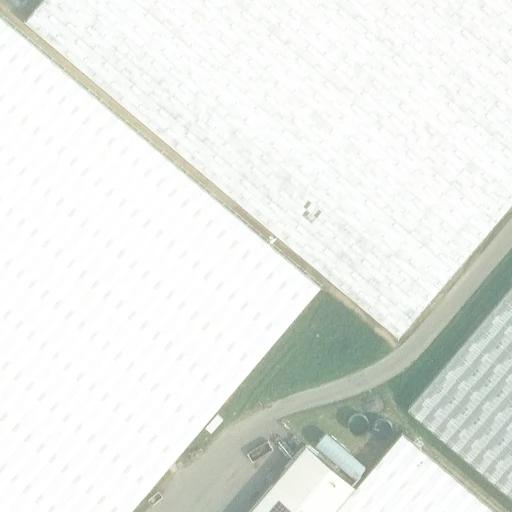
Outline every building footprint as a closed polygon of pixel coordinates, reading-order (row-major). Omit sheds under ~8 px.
[(511,202),(511,0),(43,0),(25,22),(398,337),(480,240),(511,202)] [(0,511),(129,511),(320,287),(208,192),(95,97),(0,16),(0,511)] [(511,285),(408,408),(511,496),(511,285)] [(495,511),(402,433),(355,488),(334,511),(495,511)] [(334,511),(355,488),(306,445),(249,511),(334,511)]
